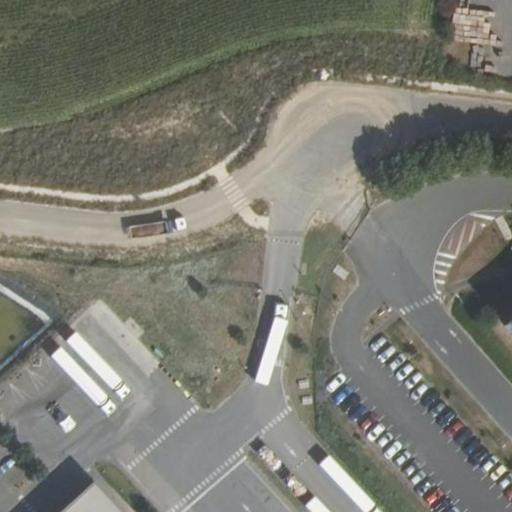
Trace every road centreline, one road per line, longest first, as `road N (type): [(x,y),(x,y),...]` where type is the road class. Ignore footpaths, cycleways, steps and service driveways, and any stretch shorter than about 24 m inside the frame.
road 1 (unclassified): [(511,124),(442,117),(321,140),(165,226),(106,229),(0,217)]
road 2 (unknown): [(193,458),(139,414),(118,421),(24,511)]
